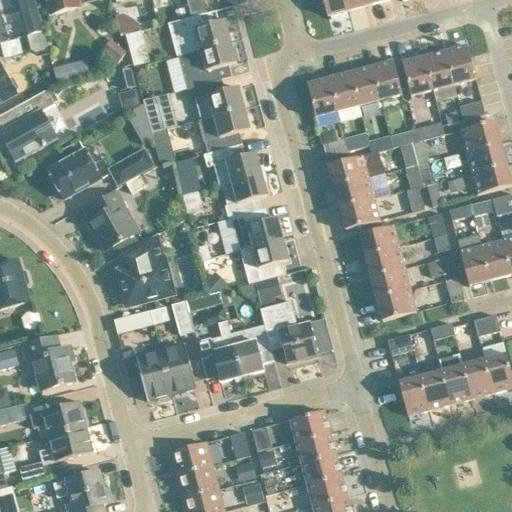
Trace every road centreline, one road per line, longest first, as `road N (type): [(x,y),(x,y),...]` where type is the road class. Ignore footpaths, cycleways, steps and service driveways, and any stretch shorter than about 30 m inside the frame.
road 1 (residential): [(355,385),(273,65),(296,54)]
road 2 (residential): [(130,444),(98,315),(81,279),(58,247),(0,205)]
road 3 (residential): [(130,444),(355,385)]
road 4 (residential): [(296,54),(484,5)]
road 5 (residential): [(390,511),(355,385)]
